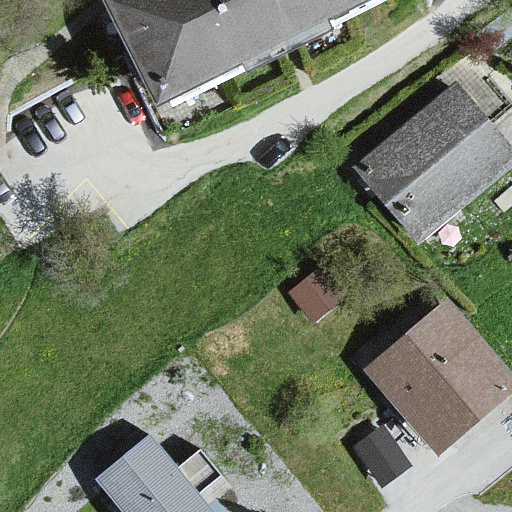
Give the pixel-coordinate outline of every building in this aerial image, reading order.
[(71,0),(120,97),(313,0),(71,0)] [(339,157),(401,233),(496,155),(435,80),(339,157)] [(273,282),(295,316),(328,294),(306,260),(273,282)] [(498,374),(431,292),(345,361),(412,443),(498,374)] [(105,511),(195,511),(128,432),(75,477),(105,511)]
